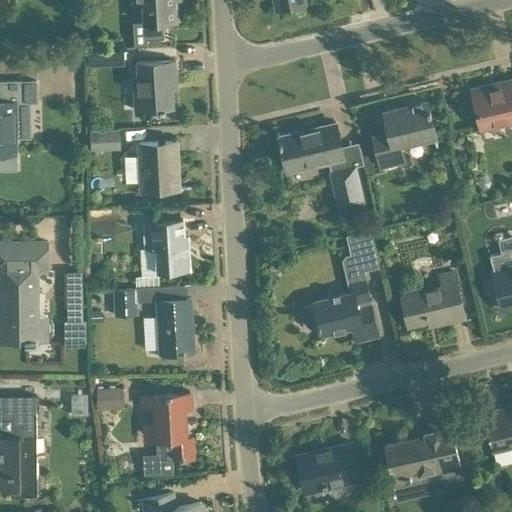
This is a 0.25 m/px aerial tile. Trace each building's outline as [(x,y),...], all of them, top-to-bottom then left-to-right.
[(144,0),(147,38),(165,37),(164,20),(177,19),(175,0),(144,0)] [(91,50),(91,65),(106,64),(105,49),(91,50)] [(137,61),(138,77),(133,77),(135,109),(174,107),(173,81),(177,81),(176,59),(137,61)] [(36,79),(0,80),(0,168),(15,168),(14,136),(20,136),(19,100),(37,99),(36,79)] [(511,79),(493,84),(495,92),(474,97),(482,126),(511,119),(511,79)] [(390,133),(375,136),(375,134),(374,134),(381,165),(403,160),(398,140),(436,131),(430,106),(429,106),(428,99),(385,109),(390,133)] [(336,121),(279,134),(281,140),(279,140),(281,145),(282,145),(288,171),(329,161),(345,158),(342,145),(336,121)] [(92,129),(93,149),(123,147),(122,127),(92,129)] [(138,141),(141,189),(192,186),(192,185),(179,186),(177,139),(138,141)] [(345,158),(329,161),(331,169),(340,207),(363,201),(364,201),(356,165),(355,163),(354,163),(346,165),(345,158)] [(94,224),(90,232),(99,237),(110,217),(122,216),(122,207),(98,209),(94,207),(87,218),(91,219),(89,221),(94,224)] [(183,218),(144,220),(145,246),(153,245),(155,270),(190,268),(189,247),(185,248),(183,218)] [(344,233),(352,269),(375,264),(367,227),(344,233)] [(0,238),(0,270),(2,270),(2,302),(0,302),(0,339),(26,339),(26,343),(39,343),(39,339),(51,339),(51,314),(43,314),(42,269),(50,269),(50,238),(0,238)] [(489,252),(502,308),(511,305),(511,263),(511,264),(507,248),(489,252)] [(80,302),(80,268),(65,268),(65,301),(80,302)] [(441,284),(402,293),(409,324),(437,317),(438,323),(466,316),(455,270),(439,274),(441,284)] [(307,306),(303,312),(305,323),(312,327),(320,325),(321,333),(353,326),(357,342),(379,337),(365,275),(351,278),(354,291),(350,292),(314,300),(315,304),(307,306)] [(139,285),(115,287),(117,315),(141,313),(140,300),(139,285)] [(189,297),(157,299),(160,352),(161,352),(162,358),(176,357),(176,351),(195,350),(192,297),(189,297)] [(98,382),(99,408),(126,408),(125,385),(117,385),(117,381),(98,382)] [(167,393),(142,394),(143,405),(155,404),(158,452),(143,453),(144,473),(174,471),(173,457),(194,456),(193,436),(187,436),(185,407),(192,407),(191,391),(172,392),(172,390),(167,390),(167,393)] [(73,417),(87,417),(87,401),(73,401),(73,417)] [(510,413),(487,418),(493,447),(511,442),(511,403),(508,405),(510,413)] [(1,433),(0,433),(0,486),(11,487),(11,494),(38,494),(38,493),(35,493),(34,477),(37,477),(37,412),(11,412),(11,433),(1,433)] [(391,463),(397,492),(422,487),(420,478),(444,471),(461,467),(450,419),(419,426),(418,436),(386,443),(391,463)] [(297,454),(305,490),(360,477),(352,442),(297,454)] [(175,491),(141,498),(144,511),(152,511),(158,511),(203,511),(201,501),(178,505),(175,491)]
